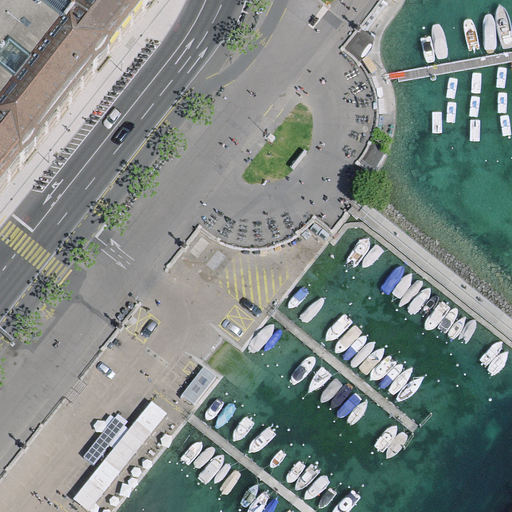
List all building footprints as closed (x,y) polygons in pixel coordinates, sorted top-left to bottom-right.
[(109,59),(20,0),(19,0),(0,25),(0,153),(22,170),(67,112),(109,59)] [(20,0),(109,59),(152,4),(155,0),(20,0)] [(0,197),(22,170),(0,153),(0,197)] [(359,218),(352,211),(347,217),(354,223),(359,218)] [(96,511),(173,411),(156,398),(80,499),(96,511)]
